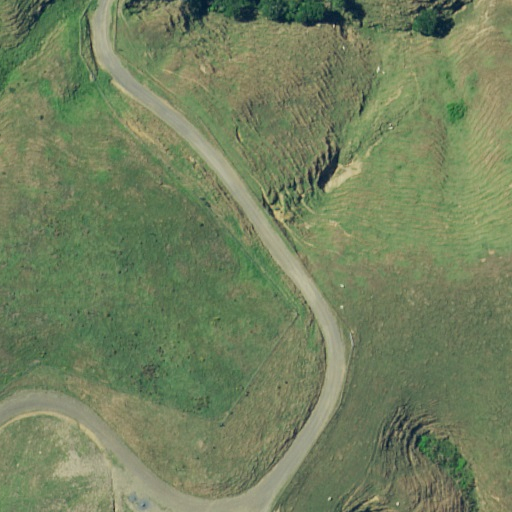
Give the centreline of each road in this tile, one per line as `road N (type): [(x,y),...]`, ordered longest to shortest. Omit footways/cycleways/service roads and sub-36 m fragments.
road 1 (unclassified): [(220,511),(247,504),(327,385),(332,351),(319,326),(115,105),(100,71),(106,18),(124,0)]
road 2 (unclassified): [(0,425),(40,401),(79,419),(187,508),(216,511)]
